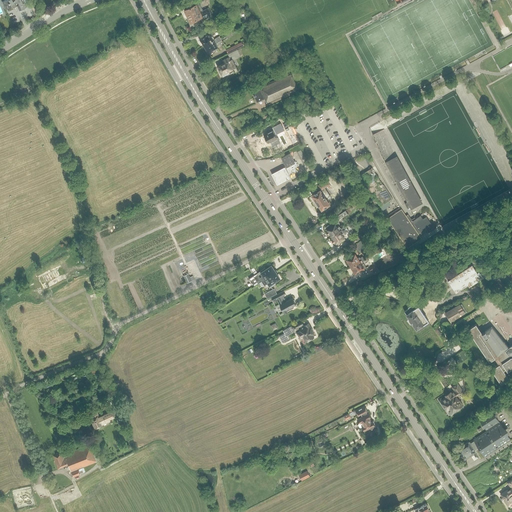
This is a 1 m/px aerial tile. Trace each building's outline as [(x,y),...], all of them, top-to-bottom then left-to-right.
[(19,10),(24,8),(26,7),(23,0),(5,0),(2,2),(6,9),(12,6),(13,9),(18,7),(19,10)] [(188,9),(185,10),(191,21),(190,21),(191,22),(197,19),(197,20),(200,19),(202,24),(214,18),(209,7),(202,10),(199,3),(196,4),(194,0),(192,0),(185,3),(188,9)] [(202,45),(203,44),(204,46),(206,45),(205,44),(213,40),(211,36),(215,34),(212,28),(203,33),(205,36),(201,38),(200,38),(200,39),(199,39),(202,45)] [(221,40),(219,36),(213,40),(205,44),(206,45),(204,46),(208,53),(209,54),(214,52),(213,50),(217,48),(215,44),(221,40)] [(238,44),(227,49),(229,53),(239,48),(238,44)] [(233,72),(232,69),(236,67),(232,59),(240,55),(238,50),(228,54),(230,58),(223,61),(224,63),(218,66),(222,74),(228,71),(230,73),(233,72)] [(262,87),(261,85),(251,90),(257,102),(264,99),(265,100),(267,104),(299,90),(291,73),(262,87)] [(269,132),(264,135),(268,143),(271,142),(272,145),(279,141),(278,138),(277,138),(275,135),(284,130),(280,123),(268,130),(269,132)] [(393,150),(384,129),(373,135),(382,156),(397,184),(407,202),(405,203),(407,209),(410,207),(411,209),(421,202),(393,150)] [(292,158),(290,154),(281,158),(283,161),(285,164),(290,174),(296,171),(294,168),(298,166),(295,161),(294,162),(292,158)] [(290,174),(285,164),(280,167),(274,170),(270,172),(276,183),(280,181),(286,178),(291,175),(290,174)] [(371,169),(358,178),(372,199),(374,198),(380,206),(392,198),(371,169)] [(322,190),(313,196),(316,201),(315,202),(317,204),(318,204),(322,209),(331,203),(328,199),(331,197),(325,188),(326,188),(325,187),(327,186),(328,188),(331,186),(327,180),(319,185),(322,190)] [(344,209),(334,216),(338,221),(348,214),(344,209)] [(430,229),(420,215),(412,221),(408,214),(403,217),(399,211),(388,218),(408,248),(421,239),(420,236),(430,229)] [(330,234),(332,237),(344,228),(343,226),(340,228),(339,227),(337,228),(334,224),(330,226),(329,225),(328,225),(326,226),(326,227),(326,228),(327,230),(327,231),(328,234),(330,234)] [(346,232),(347,232),(349,231),(346,227),(344,228),(332,237),(333,239),(333,240),(334,242),(336,243),(340,241),(344,239),(342,235),(346,232)] [(363,240),(354,245),(359,253),(368,247),(363,240)] [(351,257),(347,259),(347,260),(347,262),(348,264),(350,264),(351,266),(364,258),(363,256),(360,258),(359,257),(357,258),(354,254),(350,256),(351,257)] [(364,258),(351,266),(353,269),(352,270),(354,272),(355,272),(356,273),(359,270),(360,271),(366,268),(362,262),(365,260),(364,258)] [(467,288),(483,277),(479,271),(477,273),(472,265),(448,281),(456,293),(466,286),(467,288)] [(254,287),(257,285),(275,272),(271,266),(266,270),(265,268),(260,271),(258,273),(254,267),(251,269),(254,275),(249,279),(254,287)] [(274,282),(279,278),(275,272),(257,285),(259,288),(265,284),(267,287),(269,285),(271,287),(275,284),(274,282)] [(189,273),(184,276),(187,283),(194,280),(193,276),(191,277),(189,273)] [(95,288),(90,290),(91,296),(90,297),(93,308),(100,306),(95,288)] [(275,288),(265,293),(268,298),(278,293),(275,288)] [(284,291),(271,298),(273,302),(277,300),(284,313),(294,308),(293,306),(296,305),(292,298),(286,302),(283,296),(286,295),(284,291)] [(408,307),(409,308),(404,311),(416,329),(416,328),(418,331),(429,324),(427,321),(428,321),(418,306),(416,308),(414,304),(408,307)] [(460,305),(445,314),(450,322),(464,313),(460,305)] [(294,332),(295,333),(297,332),(300,337),(302,336),(305,341),(314,337),(312,334),(314,333),(309,324),(305,325),(305,326),(303,327),(302,325),(303,325),(301,321),(284,330),(285,333),(280,336),(283,342),(291,338),(289,335),(294,332)] [(511,346),(511,345),(508,348),(508,347),(508,346),(492,327),(491,326),(485,330),(485,331),(482,333),(476,324),(468,329),(489,361),(494,358),(498,364),(491,369),(501,384),(509,378),(504,371),(506,369),(507,371),(511,367),(511,346)] [(461,353),(463,358),(469,356),(466,350),(461,353)] [(445,396),(446,397),(441,401),(449,414),(452,413),(454,414),(456,412),(456,410),(462,406),(456,396),(462,391),(457,383),(452,387),(454,391),(450,393),(445,396)] [(511,404),(507,398),(495,406),(499,412),(511,404)] [(351,412),(343,417),(345,420),(351,417),(351,416),(356,413),(358,416),(361,414),(362,416),(358,419),(360,423),(359,423),(358,425),(359,427),(361,427),(362,427),(364,431),(370,428),(370,429),(374,427),(373,426),(374,425),(374,424),(373,422),(372,421),(371,422),(369,418),(370,417),(364,406),(355,410),(351,412)] [(491,410),(479,418),(486,430),(497,422),(497,423),(499,421),(491,410)] [(91,415),(93,418),(90,419),(94,428),(109,421),(109,419),(113,417),(111,412),(99,417),(97,413),(91,415)] [(469,442),(458,448),(465,459),(476,452),(474,450),(479,447),(485,456),(511,439),(500,422),(498,423),(498,424),(474,439),(474,441),(471,443),(470,442),(469,442)] [(72,478),(80,475),(78,469),(96,462),(89,445),(64,455),(63,451),(52,455),(57,469),(68,465),(72,478)] [(498,464),(490,469),(495,478),(503,473),(498,464)] [(308,471),(300,475),(303,481),(311,477),(308,471)] [(502,493),(502,494),(505,500),(506,499),(507,501),(507,502),(508,504),(510,505),(511,506),(511,505),(511,479),(508,482),(511,488),(508,491),(508,490),(504,493),(503,492),(502,493)] [(426,503),(415,509),(416,511),(430,511),(428,508),(429,507),(428,504),(427,504),(426,503)]
